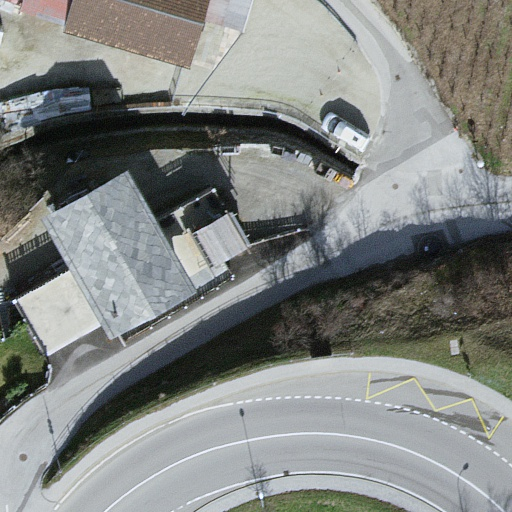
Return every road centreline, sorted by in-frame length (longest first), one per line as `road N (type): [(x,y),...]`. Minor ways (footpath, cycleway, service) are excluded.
road 1 (residential): [(466,218),(296,275),(133,362),(30,434),(7,478),(7,511)]
road 2 (tertiary): [(105,511),(180,462),(306,433),(412,451),(455,472),(504,511)]
road 3 (residential): [(466,218),(452,168),(407,82),(342,0)]
